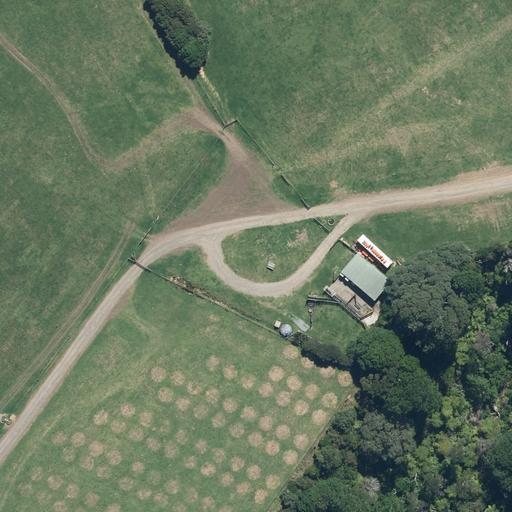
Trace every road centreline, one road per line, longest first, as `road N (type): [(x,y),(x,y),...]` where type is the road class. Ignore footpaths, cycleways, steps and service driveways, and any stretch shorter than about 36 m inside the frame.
road 1 (track): [(511,178),(173,238),(141,264),(0,449)]
road 2 (track): [(77,107),(129,100),(178,106),(221,132),(297,215)]
road 3 (track): [(366,203),(287,283),(240,276),(222,259),(214,227)]
